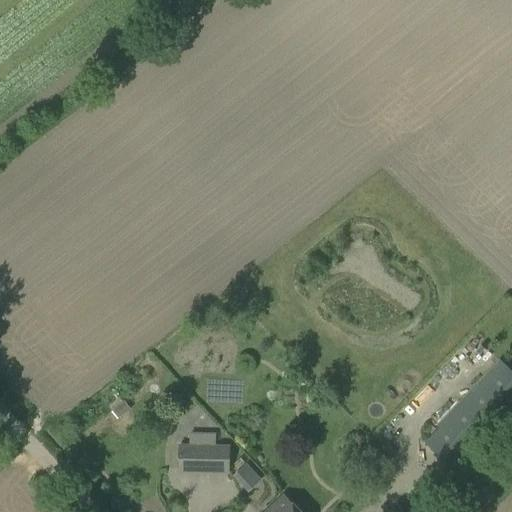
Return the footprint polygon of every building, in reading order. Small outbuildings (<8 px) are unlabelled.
[(455,474),(511,413),(511,372),(500,361),(423,443),(455,474)] [(370,482),(390,462),(372,443),(351,463),(370,482)] [(228,469),(229,446),(215,446),(179,446),(178,468),(228,469)] [(251,488),(264,476),(249,460),(236,472),(251,488)] [(413,511),(435,511),(439,509),(428,496),(412,510),(413,511)] [(273,511),(286,500),(284,497),(267,511),(273,511)]
